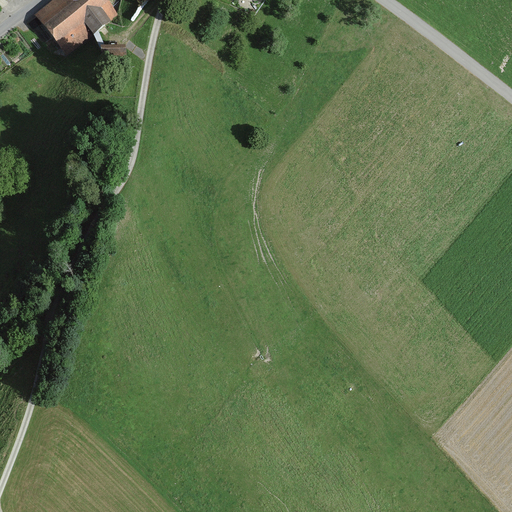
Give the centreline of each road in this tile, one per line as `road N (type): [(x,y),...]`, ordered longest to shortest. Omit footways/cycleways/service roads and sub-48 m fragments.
road 1 (track): [(166,0),(135,153),(72,268),(0,489)]
road 2 (unclassified): [(511,99),(385,0)]
